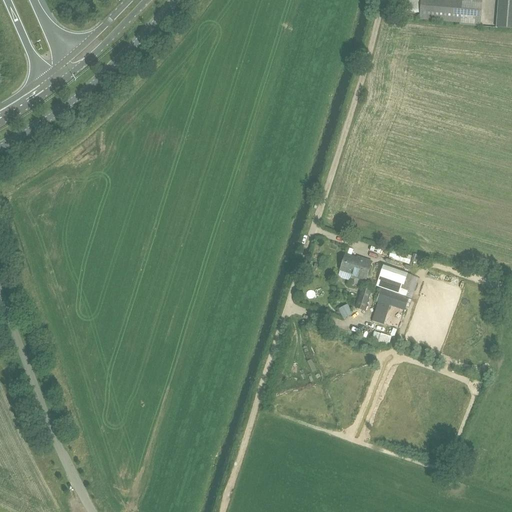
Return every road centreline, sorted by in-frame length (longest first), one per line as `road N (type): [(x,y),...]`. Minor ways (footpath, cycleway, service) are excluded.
road 1 (track): [(223,511),(381,0)]
road 2 (unclassified): [(92,511),(46,420),(0,294)]
road 3 (unclassified): [(0,146),(75,98),(176,0)]
